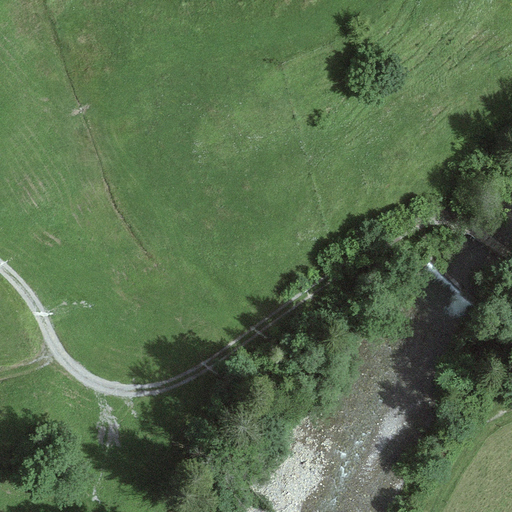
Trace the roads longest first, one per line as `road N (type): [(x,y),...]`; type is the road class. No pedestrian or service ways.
road 1 (track): [(0,273),(22,289),(76,371),(111,388),(151,389),(213,363),(412,227),(443,220),(473,231)]
road 2 (track): [(438,511),(489,433),(511,416)]
